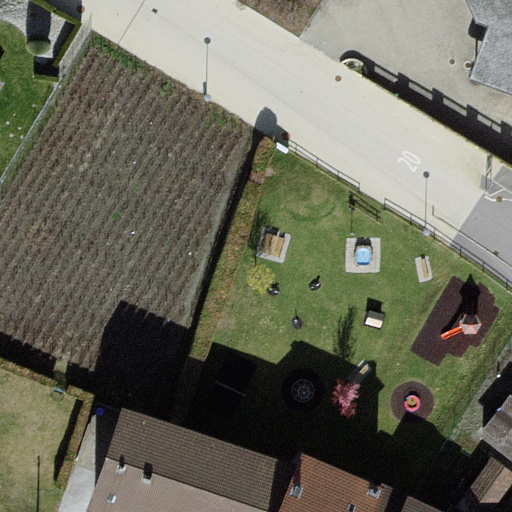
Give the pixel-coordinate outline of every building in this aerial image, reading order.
[(511,0),(466,0),(477,23),(489,26),(470,78),(511,93),(511,0)] [(476,426),(511,451),(511,386),(507,383),(476,426)] [(236,511),(254,462),(91,407),(59,509),(69,511),(236,511)] [(353,511),(365,487),(272,452),(245,511),(353,511)] [(415,511),(388,499),(382,511),(415,511)]
